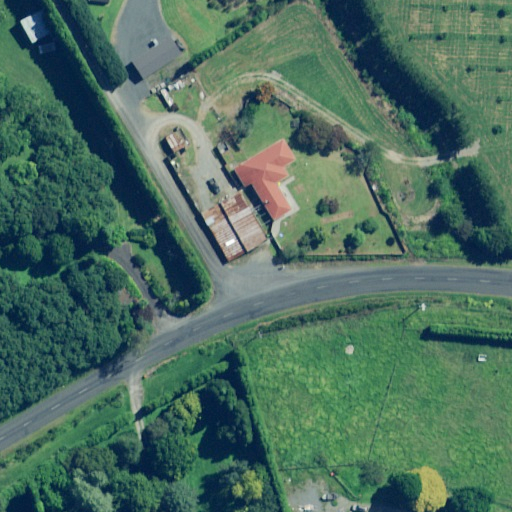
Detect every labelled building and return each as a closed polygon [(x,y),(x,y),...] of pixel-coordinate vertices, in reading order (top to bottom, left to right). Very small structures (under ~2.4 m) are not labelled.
[(53,35),(42,14),(25,22),(36,43),(53,35)] [(183,55),(173,38),(136,62),(146,78),(183,55)] [(179,144),(173,133),(162,138),(168,150),(179,144)] [(291,160),(280,141),(233,169),(244,188),(250,184),(272,220),(289,210),(274,184),(286,176),(280,167),(291,160)] [(262,242),(235,193),(198,214),(224,260),(238,252),(239,255),(262,242)]
